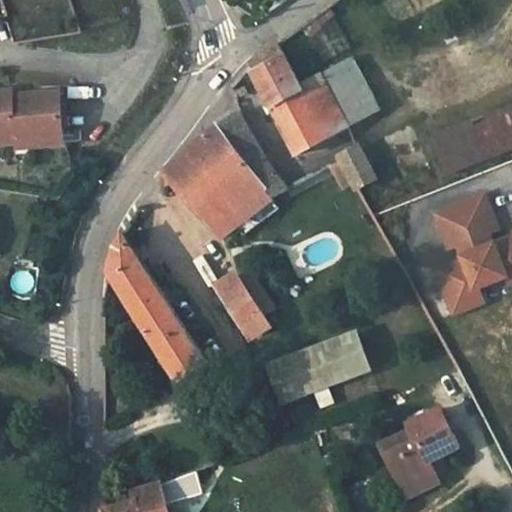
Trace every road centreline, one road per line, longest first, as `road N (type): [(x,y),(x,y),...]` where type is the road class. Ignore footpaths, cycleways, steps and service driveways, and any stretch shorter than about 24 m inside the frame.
road 1 (unclassified): [(88,347),(88,284),(100,234),(136,169),(225,63)]
road 2 (unclassified): [(88,511),(88,347)]
